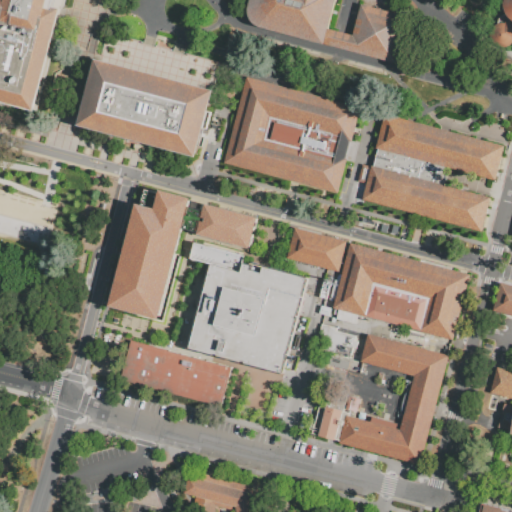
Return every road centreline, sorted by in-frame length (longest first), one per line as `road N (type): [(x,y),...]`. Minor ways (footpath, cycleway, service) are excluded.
road 1 (residential): [(70,396),(430,499)]
road 2 (residential): [(70,396),(35,511)]
